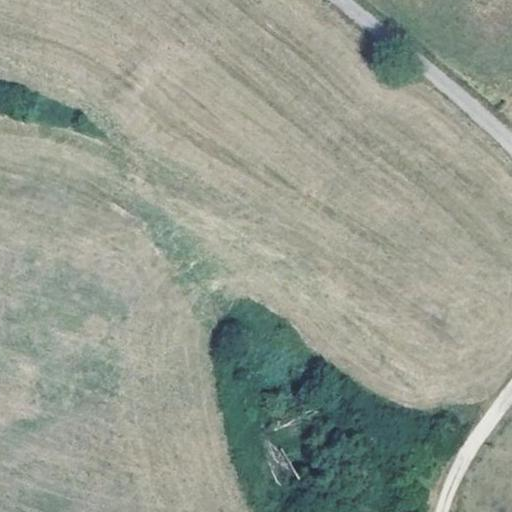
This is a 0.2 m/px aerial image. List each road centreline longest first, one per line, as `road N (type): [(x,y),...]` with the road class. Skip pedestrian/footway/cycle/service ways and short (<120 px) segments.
road 1 (track): [(511,146),(340,0)]
road 2 (track): [(444,511),(460,469),(511,393)]
